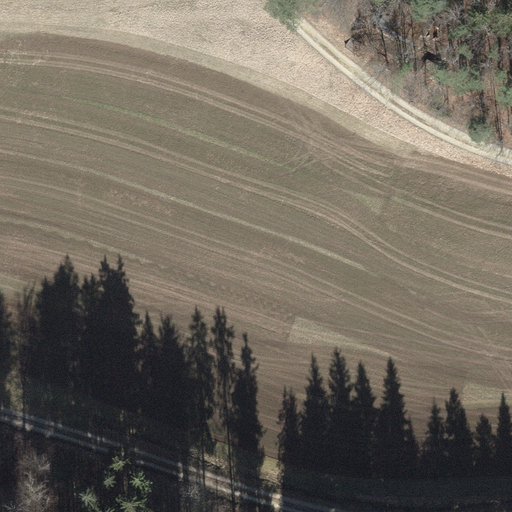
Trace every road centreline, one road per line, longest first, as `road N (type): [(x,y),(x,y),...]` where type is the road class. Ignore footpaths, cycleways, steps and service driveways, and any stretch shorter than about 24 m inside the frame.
road 1 (track): [(312,511),(0,415)]
road 2 (track): [(284,0),(307,30),(411,109),(511,156)]
